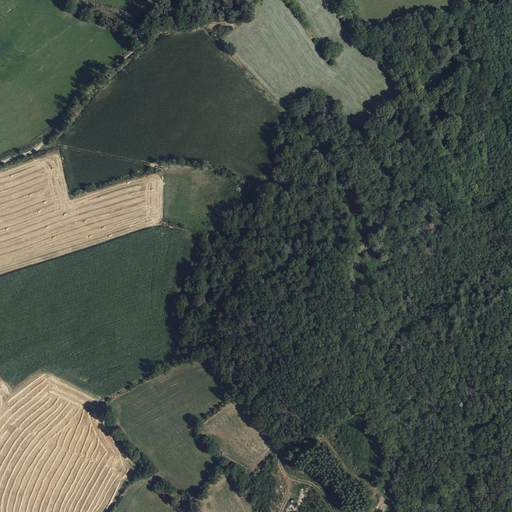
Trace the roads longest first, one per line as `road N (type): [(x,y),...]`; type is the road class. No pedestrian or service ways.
road 1 (track): [(161,32),(208,22),(238,28),(304,133),(337,160),(366,247)]
road 2 (track): [(511,257),(457,178),(414,93),(343,0)]
road 3 (track): [(0,162),(34,151),(161,32),(183,0)]
road 4 (track): [(333,511),(321,491),(290,478),(278,460),(319,438),(375,492),(376,511)]
